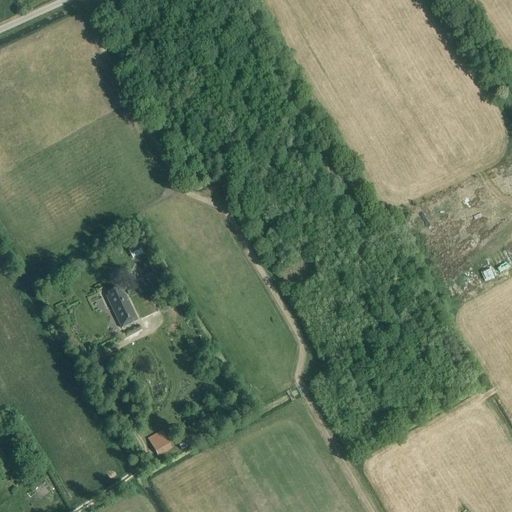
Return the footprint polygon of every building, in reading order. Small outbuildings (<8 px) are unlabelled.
[(126,247),(130,254),(141,249),(137,241),(126,247)] [(505,258),(489,265),(493,273),(509,266),(505,258)] [(122,296),(117,287),(107,292),(108,295),(105,296),(121,328),(137,320),(125,295),(122,296)] [(158,457),(172,449),(161,431),(147,439),(158,457)] [(0,475),(11,469),(0,451),(0,475)]
